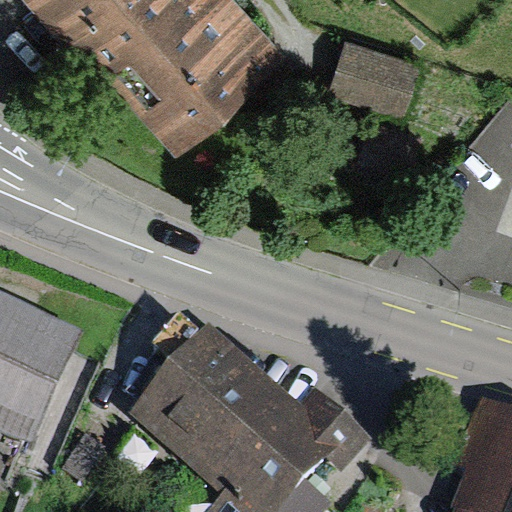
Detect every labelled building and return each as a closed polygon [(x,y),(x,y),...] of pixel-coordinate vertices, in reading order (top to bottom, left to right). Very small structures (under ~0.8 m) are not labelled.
[(95,54),(175,153),(289,61),(239,0),(19,0),(76,69),(95,54)] [(332,97),(402,119),(418,65),(349,43),(332,97)] [(350,168),(395,180),(404,143),(359,132),(350,168)] [(0,425),(30,439),(79,332),(0,295),(0,425)] [(208,325),(133,414),(228,494),(213,511),(326,511),(335,502),(307,479),(322,462),(339,476),(371,439),(312,389),(300,402),(208,325)] [(439,511),(511,511),(511,406),(482,393),(447,470),(457,474),(439,511)]
